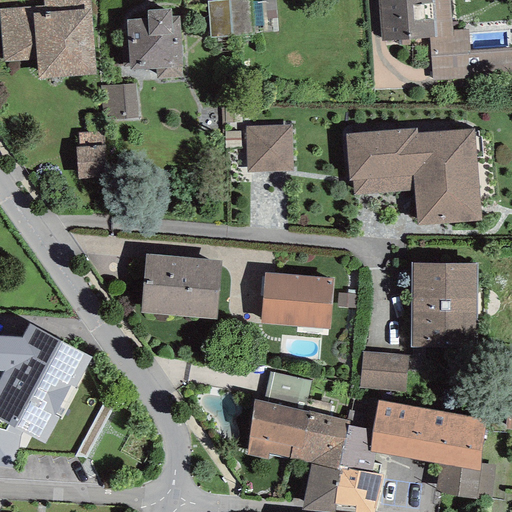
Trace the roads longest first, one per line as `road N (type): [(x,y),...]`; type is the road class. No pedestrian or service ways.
road 1 (residential): [(169,502),(172,429),(0,183)]
road 2 (residential): [(169,502),(0,490)]
